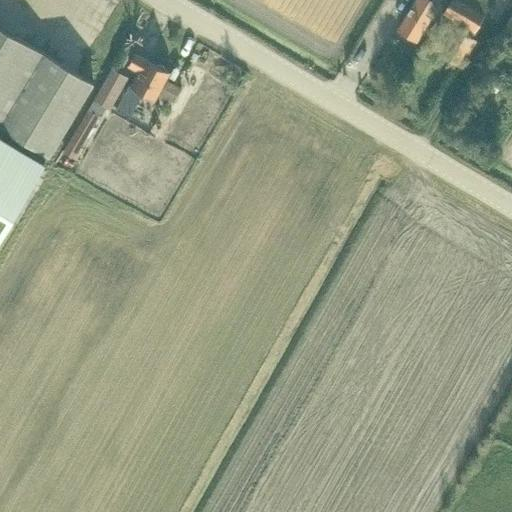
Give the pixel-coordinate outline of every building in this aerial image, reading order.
[(438,17),(448,0),(415,0),(399,28),(416,39),(431,13),(438,17)] [(494,0),(450,0),(444,12),(456,19),(450,30),(454,33),(441,54),(459,65),(467,52),(470,54),(478,40),(473,37),(494,0)] [(511,15),(499,38),(511,45),(511,15)] [(0,125),(50,155),(94,83),(0,26),(0,231),(43,160),(0,133),(0,125)] [(131,117),(143,95),(157,100),(171,73),(166,69),(165,67),(162,65),(159,65),(137,53),(129,66),(137,72),(131,85),(130,84),(116,109),(131,117)] [(111,110),(130,77),(113,67),(94,101),(64,152),(75,159),(101,116),(100,116),(105,107),(111,110)] [(168,116),(172,109),(164,105),(160,112),(168,116)]
